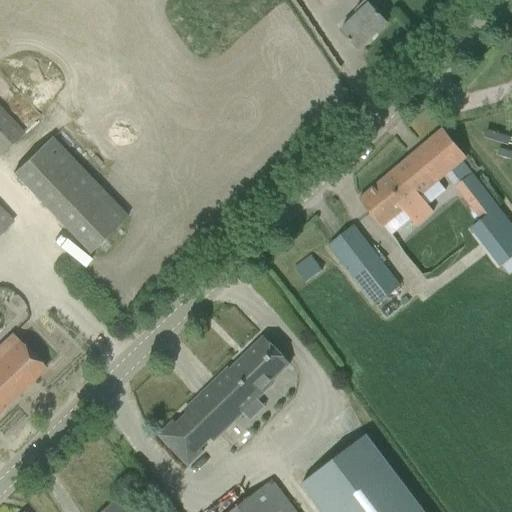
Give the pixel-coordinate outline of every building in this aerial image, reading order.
[(364,1),(363,2),(354,11),(357,14),(339,31),(359,51),(387,24),(365,2),(364,1)] [(0,153),(22,133),(0,110),(0,153)] [(454,188),(480,222),(470,229),(499,267),(511,257),(511,225),(472,174),(462,161),(466,158),(442,130),(358,200),(382,228),(402,211),(415,226),(433,212),(420,196),(445,175),(454,188)] [(12,174),(88,254),(126,218),(50,138),(12,174)] [(328,245),(362,290),(387,271),(352,226),(328,245)] [(294,269),(305,283),(321,271),(310,257),(294,269)] [(387,271),(362,290),(375,307),(399,288),(387,271)] [(0,346),(0,410),(44,369),(12,335),(0,346)] [(270,383),(289,365),(263,338),(229,370),(227,368),(183,412),(186,415),(176,425),(173,421),(158,436),(187,467),(203,452),(199,448),(209,438),(213,442),(272,385),(270,383)] [(423,511),(365,435),(300,484),(321,511),(423,511)] [(230,511),(296,511),(274,483),(271,482),(230,511)] [(127,511),(117,500),(104,511),(127,511)]
